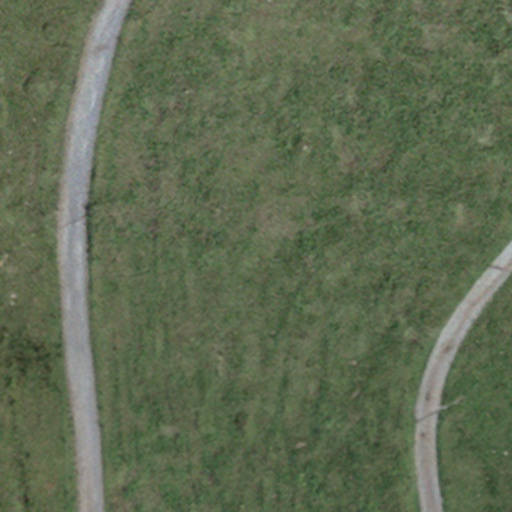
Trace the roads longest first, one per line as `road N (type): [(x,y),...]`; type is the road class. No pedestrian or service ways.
road 1 (track): [(123,0),(94,64),(71,185),(94,511)]
road 2 (track): [(433,511),(430,395),(459,326),(511,257)]
